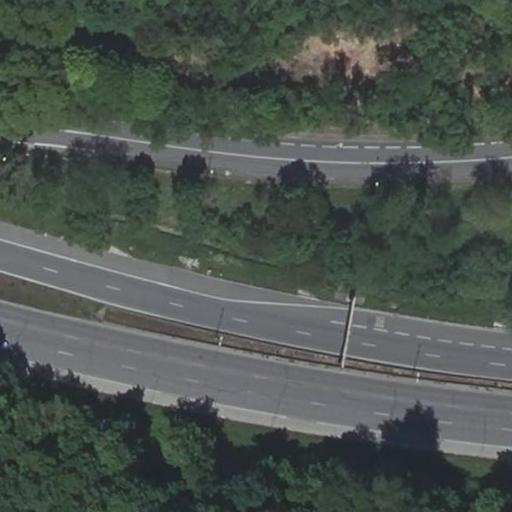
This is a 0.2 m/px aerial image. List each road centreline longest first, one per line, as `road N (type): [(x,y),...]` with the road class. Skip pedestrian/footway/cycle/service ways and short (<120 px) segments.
road 1 (primary): [(511,360),(234,318),(0,254)]
road 2 (primary): [(0,325),(215,376),(511,420)]
road 3 (secondary): [(511,156),(265,156),(0,122)]
